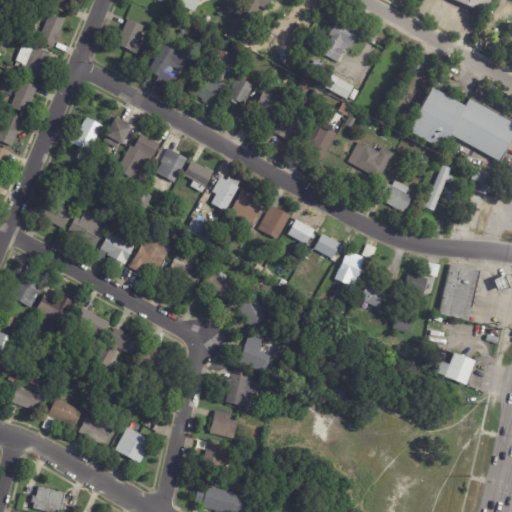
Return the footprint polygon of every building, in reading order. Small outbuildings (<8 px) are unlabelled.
[(76,0),(70,14),(54,7),(57,0),(76,0)] [(194,12),(197,0),(178,0),(177,6),(194,12)] [(273,0),(267,10),(261,6),(241,41),(229,34),(249,0),(273,0)] [(490,0),(485,14),(451,0),(490,0)] [(60,43),(59,44),(57,43),(55,48),(40,42),(51,15),(66,21),(62,33),(63,33),(60,43)] [(350,49),(347,54),(345,52),(339,63),(322,53),(328,42),(330,42),(333,37),(330,35),(340,16),(352,23),(351,25),(360,31),(350,49)] [(127,27),(130,20),(146,27),(139,43),(143,44),(139,54),(119,45),(127,27)] [(172,90),(158,82),(160,78),(150,72),(165,45),(188,59),(178,77),(180,78),(173,91),(172,90)] [(53,56),(42,81),(39,80),(37,83),(31,81),(32,78),(21,72),(32,47),(53,56)] [(228,55),(225,60),(218,57),(221,52),(228,55)] [(214,108),(203,101),(204,100),(197,96),(217,58),(231,66),(221,85),(225,88),(214,108)] [(319,61),(325,65),(316,81),(310,77),(314,69),(313,68),(317,60),(319,61)] [(255,86),(244,105),(239,102),(237,105),(226,99),(238,77),(239,78),(242,73),(253,79),(250,83),(255,86)] [(339,79),(354,87),(347,100),(331,91),(333,87),(328,84),(330,79),(336,82),(338,78),(339,79)] [(39,88),(28,115),(12,108),(17,96),(16,96),(20,87),(21,87),(23,80),(40,87),(39,88)] [(303,82),(311,87),(308,93),(300,89),(303,82)] [(465,102),(468,96),(511,120),(511,134),(497,161),(450,134),(442,149),(408,130),(431,87),(463,105),(465,102)] [(316,89),(326,95),(322,102),(312,96),(316,89)] [(282,99),(270,121),(254,113),(267,90),(282,99)] [(25,120),(13,147),(0,141),(0,133),(9,113),(25,120)] [(345,125),(350,116),(356,120),(351,128),(345,125)] [(91,153),(73,144),(79,130),(81,131),(87,118),(104,126),(91,153)] [(287,140),(275,133),(284,118),(304,129),(297,142),(288,137),(287,140)] [(339,134),(326,159),(304,147),(320,118),(337,127),(334,132),(339,134)] [(121,122),(132,129),(123,145),(120,143),(117,149),(103,141),(116,119),(121,122)] [(156,142),(161,145),(150,166),(143,162),(136,174),(122,166),(132,147),(135,148),(143,135),(156,142)] [(394,155),(383,175),(372,169),(368,176),(347,164),(359,143),(379,154),(382,148),(394,155)] [(10,154),(1,178),(0,177),(0,147),(11,152),(10,154)] [(175,153),(189,160),(176,184),(173,182),(167,192),(161,189),(167,179),(158,174),(163,164),(162,163),(170,149),(175,153)] [(91,156),(87,164),(81,161),(85,153),(91,156)] [(422,172),(415,169),(417,165),(413,163),(417,155),(427,160),(422,172)] [(92,158),(99,161),(96,168),(89,165),(92,158)] [(198,165),(207,170),(208,168),(216,172),(204,194),(192,187),(195,182),(186,177),(193,162),(198,165)] [(387,172),(392,164),(396,166),(392,174),(387,172)] [(425,208),(443,166),(451,169),(449,175),(453,177),(450,184),(446,182),(434,212),(425,208)] [(431,173),(434,166),(439,168),(437,175),(431,173)] [(497,177),(492,197),(471,192),(476,172),(497,177)] [(97,173),(108,178),(105,185),(94,179),(97,173)] [(214,193),(213,192),(221,178),(228,181),(231,176),(241,182),(238,187),(241,189),(228,213),(212,204),(218,195),(214,193)] [(407,214),(378,198),(379,197),(375,195),(382,182),(386,184),(387,183),(394,187),(397,181),(411,189),(408,194),(415,198),(407,214)] [(136,193),(131,200),(126,197),(130,189),(136,193)] [(273,191),(275,192),(261,218),(260,218),(256,226),(246,221),(246,219),(234,213),(245,190),(255,195),(256,193),(265,197),(269,189),(273,191)] [(447,217),(437,215),(440,202),(444,203),(447,190),(457,193),(454,206),(450,205),(447,217)] [(151,195),(145,208),(136,203),(142,191),(151,195)] [(283,197),(284,197),(278,209),(293,216),(280,240),(260,229),(273,206),(269,204),(275,192),(283,197)] [(120,209),(111,204),(115,197),(124,202),(120,209)] [(487,204),(486,212),(473,209),(476,197),(489,200),(487,204)] [(44,219),(39,216),(47,200),(73,214),(64,230),(44,219)] [(169,219),(162,215),(169,203),(176,207),(169,219)] [(140,211),(137,217),(130,212),(133,207),(140,211)] [(86,213),(108,225),(95,248),(67,233),(76,217),(82,220),(85,212),(86,213)] [(216,228),(208,243),(187,232),(195,217),(216,228)] [(316,230),(307,245),(288,235),(297,220),(316,230)] [(124,234),(125,235),(123,239),(136,246),(126,266),(124,265),(122,269),(110,263),(112,258),(108,256),(109,254),(107,253),(103,263),(96,260),(110,233),(116,236),(118,231),(124,234)] [(339,243),(342,244),(338,250),(342,252),(339,259),(335,257),(334,260),(315,250),(323,234),(339,243)] [(171,250),(158,274),(144,266),(140,274),(130,268),(147,237),(171,250)] [(198,264),(195,270),(203,275),(195,291),(168,277),(184,246),(202,256),(198,264)] [(361,257),(366,259),(364,263),(367,264),(360,280),(357,278),(353,288),(336,280),(346,256),(356,260),(358,255),(361,257)] [(440,266),(441,266),(438,278),(427,275),(430,263),(440,266)] [(470,320),(469,321),(439,314),(450,265),(481,272),(470,320)] [(233,293),(227,303),(202,289),(211,272),(220,277),(223,273),(229,277),(227,281),(236,286),(233,293)] [(418,277),(431,280),(426,297),(404,290),(408,274),(418,277)] [(26,277),(44,287),(32,309),(9,296),(15,287),(16,287),(23,275),(26,277)] [(382,291),(389,294),(382,310),(362,302),(368,285),(382,291)] [(317,298),(311,294),(315,289),(320,293),(317,298)] [(52,298),(61,303),(64,297),(74,303),(63,326),(37,312),(46,295),(52,298)] [(240,309),(243,308),(240,303),(256,295),(269,321),(253,330),(249,321),(247,322),(240,309)] [(89,311),(111,324),(102,339),(75,323),(84,308),(89,311)] [(8,316),(16,318),(13,329),(5,326),(8,316)] [(393,330),(396,318),(415,323),(412,334),(393,330)] [(17,319),(22,321),(20,330),(14,329),(17,319)] [(121,331),(129,336),(130,334),(147,343),(138,360),(119,349),(108,369),(98,363),(116,329),(121,331)] [(0,333),(1,333),(16,340),(12,349),(17,351),(10,368),(5,366),(5,367),(0,364),(0,333)] [(265,346),(263,354),(279,360),(273,375),(265,372),(264,373),(242,365),(243,363),(241,362),(250,336),(267,342),(265,346)] [(28,344),(35,348),(32,354),(25,350),(28,344)] [(155,349),(175,360),(165,380),(157,376),(160,369),(143,361),(150,347),(155,349)] [(474,361),(476,362),(467,386),(446,378),(446,377),(437,373),(442,362),(450,365),(455,354),(474,361)] [(31,385),(36,375),(44,379),(39,389),(31,385)] [(253,409),(227,404),(229,395),(225,394),(229,380),(231,381),(232,375),(251,379),(251,383),(257,384),(253,400),(256,401),(255,407),(254,407),(253,409)] [(24,408),(13,404),(18,387),(27,390),(26,391),(36,394),(37,389),(47,392),(40,413),(24,408)] [(103,395),(109,397),(106,405),(100,403),(103,395)] [(47,430),(43,428),(57,399),(84,413),(76,430),(55,420),(50,432),(47,430)] [(233,415),(231,422),(241,424),(237,440),(212,435),(217,412),(233,415)] [(83,436),(80,434),(89,418),(94,420),(97,415),(118,426),(106,448),(83,436)] [(129,429),(152,442),(139,465),(115,451),(127,429),(129,429)] [(209,448),(210,442),(228,447),(224,463),(228,464),(225,475),(203,469),(209,448)] [(222,511),(203,507),(203,505),(195,502),(199,488),(208,490),(209,487),(239,495),(238,497),(246,500),(242,511),(222,511)] [(65,496),(66,496),(64,506),(67,506),(65,511),(62,511),(61,511),(39,511),(35,511),(36,504),(33,503),(34,498),(38,499),(40,490),(65,496)]
